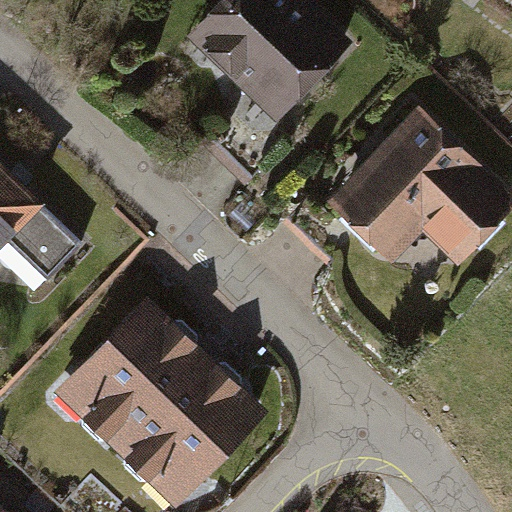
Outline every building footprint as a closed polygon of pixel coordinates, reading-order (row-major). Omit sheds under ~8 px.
[(298,0),(227,0),(197,31),(279,109),(343,42),(298,0)] [(421,117),(342,199),(391,246),(423,213),(459,248),(507,198),(421,117)] [(0,237),(3,234),(48,277),(82,242),(0,162),(0,237)] [(90,409),(122,440),(202,357),(148,305),(77,379),(93,395),(93,405),(90,409)] [(202,357),(122,440),(154,471),(158,468),(168,467),(185,483),(256,408),(202,357)]
